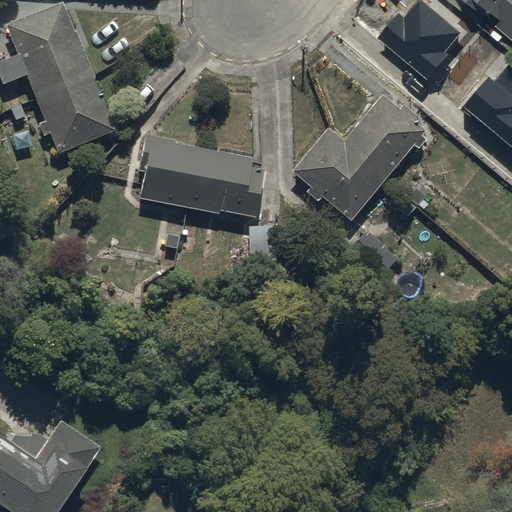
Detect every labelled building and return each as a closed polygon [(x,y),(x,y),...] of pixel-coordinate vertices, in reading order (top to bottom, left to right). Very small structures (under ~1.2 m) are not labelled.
[(511,0),(449,0),(460,9),(468,0),(496,23),(511,37),(511,0)] [(15,54),(0,59),(0,80),(1,84),(23,75),(40,121),(37,122),(42,135),(47,134),(54,152),(113,129),(75,28),(72,30),(61,1),(3,23),(15,54)] [(487,45),(442,8),(391,68),(425,97),(431,90),(441,99),(487,45)] [(424,131),(411,120),(415,115),(401,104),(397,109),(378,93),(342,139),(325,125),(289,170),(308,186),(304,191),(316,201),(320,196),(349,220),(411,143),(416,147),(424,137),(421,134),(424,131)] [(142,170),(137,197),(218,214),(219,209),(252,216),(262,171),(248,168),(250,159),(171,142),(171,138),(142,131),(134,168),(142,170)] [(413,210),(425,196),(411,185),(394,207),(412,221),(418,214),(413,210)] [(275,224),(248,224),(248,266),(275,266),(275,224)] [(397,259),(366,230),(347,250),(377,279),(397,259)] [(0,434),(0,504),(11,511),(53,511),(98,447),(57,419),(45,437),(36,433),(13,435),(9,440),(0,434)]
